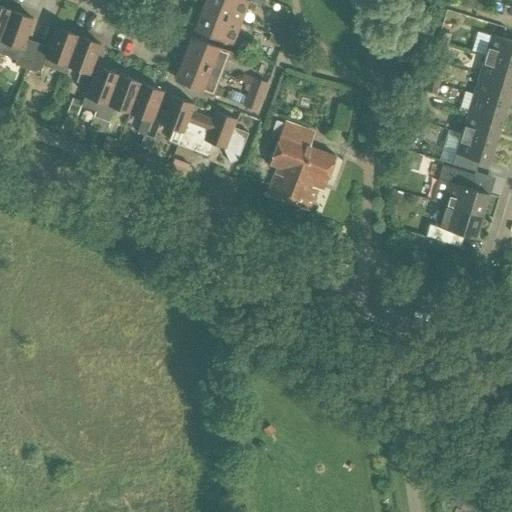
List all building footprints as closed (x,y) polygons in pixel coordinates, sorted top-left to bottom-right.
[(249,0),(248,3),(241,0),(204,0),(202,9),(240,24),(246,9),(254,12),(256,5),(260,6),(262,0),(249,0)] [(0,38),(10,10),(0,6),(0,38)] [(235,36),(240,24),(202,9),(194,29),(232,44),(240,47),(243,39),(235,36)] [(37,43),(25,39),(33,19),(10,10),(0,38),(0,53),(16,59),(14,64),(27,69),(37,43)] [(283,40),(286,32),(273,27),(270,35),(283,40)] [(68,65),(78,36),(56,28),(48,47),(37,43),(27,69),(39,74),(43,65),(64,73),(66,65),(68,65)] [(448,44),(451,33),(439,31),(436,41),(448,44)] [(281,46),(283,40),(270,35),(268,41),(281,46)] [(101,44),(78,36),(68,65),(80,70),(76,82),(88,86),(93,74),(90,72),(101,44)] [(511,64),(511,42),(489,36),(483,56),(511,64)] [(182,59),(221,74),(227,59),(234,62),(237,55),(230,52),(229,53),(190,38),(182,59)] [(446,54),(448,44),(436,41),(434,51),(446,54)] [(511,85),(511,80),(511,64),(483,56),(478,75),(511,85)] [(216,87),(221,74),(182,59),(174,80),(213,95),(213,94),(221,97),(223,90),(216,87)] [(77,117),(91,122),(90,125),(98,128),(118,75),(96,67),(77,117)] [(439,84),(441,74),(429,71),(427,81),(439,84)] [(129,112),(140,83),(118,75),(98,128),(97,130),(105,133),(109,122),(115,106),(129,112)] [(505,104),(511,85),(478,75),(472,95),(505,104)] [(265,90),(267,83),(254,77),(251,85),(265,90)] [(427,81),(424,91),(436,94),(439,84),(427,81)] [(145,136),(146,135),(163,91),(140,83),(129,112),(143,117),(137,133),(145,136)] [(257,111),(265,90),(251,85),(246,95),(232,90),(227,92),(224,98),(243,105),(242,106),(257,111)] [(190,112),(191,110),(193,104),(170,95),(159,124),(173,129),(168,141),(171,142),(167,152),(173,154),(177,144),(190,112)] [(499,124),(505,104),(472,95),(466,114),(499,124)] [(81,106),(82,102),(72,98),(66,114),(76,118),(77,117),(81,106)] [(190,112),(177,144),(207,155),(211,144),(224,149),(224,150),(229,163),(238,159),(248,132),(234,127),(236,121),(214,112),(211,118),(191,110),(190,112)] [(429,124),(431,113),(420,110),(417,120),(429,124)] [(493,143),(499,124),(466,114),(460,133),(493,143)] [(323,191),(326,183),(325,182),(335,156),(309,147),(314,131),(284,120),(279,136),(269,165),(277,168),(268,196),(309,211),(317,189),(323,191)] [(429,124),(417,120),(415,131),(427,133),(429,124)] [(487,163),(493,143),(460,133),(454,153),(451,163),(476,171),(479,161),(487,163)] [(146,135),(145,136),(141,147),(149,150),(153,138),(146,135)] [(117,140),(106,136),(100,152),(111,157),(117,140)] [(155,163),(146,159),(142,169),(151,173),(155,163)] [(183,180),(189,164),(174,159),(168,174),(183,180)] [(482,215),(489,192),(474,188),(477,176),(442,165),(438,179),(449,182),(443,204),(482,215)] [(476,236),(482,215),(443,204),(437,226),(429,223),(424,237),(460,247),(464,233),(476,236)] [(421,246),(425,231),(408,226),(404,241),(421,246)] [(468,508),(476,496),(462,487),(455,499),(468,508)]
